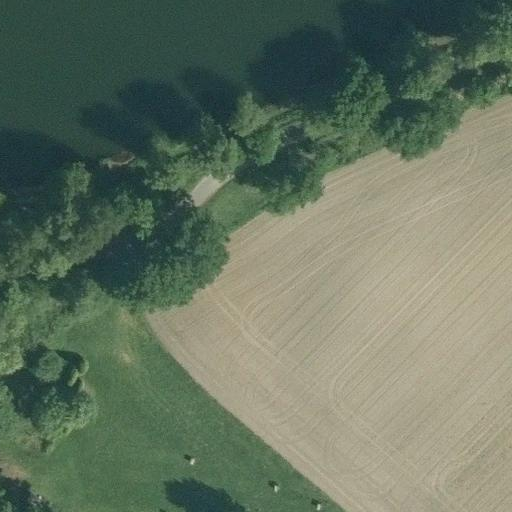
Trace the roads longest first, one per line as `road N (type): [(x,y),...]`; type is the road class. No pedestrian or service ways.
road 1 (residential): [(511,38),(224,167)]
road 2 (residential): [(224,167),(173,223),(153,233),(0,275)]
